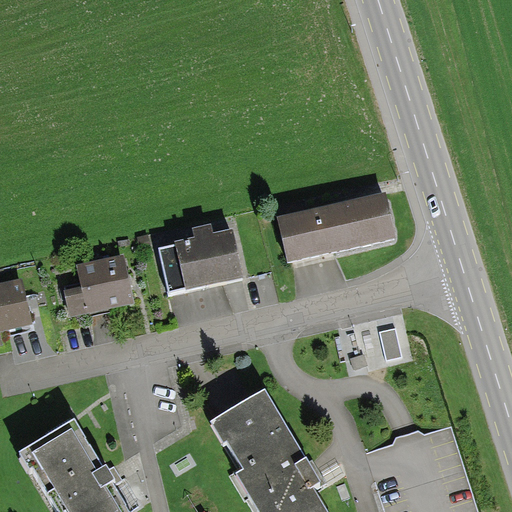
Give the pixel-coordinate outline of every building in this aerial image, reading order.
[(381,205),(272,229),(281,269),(390,245),(381,205)] [(197,240),(159,248),(169,296),(248,279),(237,230),(213,235),(211,225),(195,228),(197,240)] [(117,265),(71,276),(76,294),(57,299),(63,321),(127,306),(117,265)] [(18,284),(0,288),(0,331),(28,325),(18,284)] [(259,401),(201,435),(245,511),(308,511),(305,506),(316,499),(259,401)] [(124,511),(73,427),(20,458),(52,511),(124,511)]
